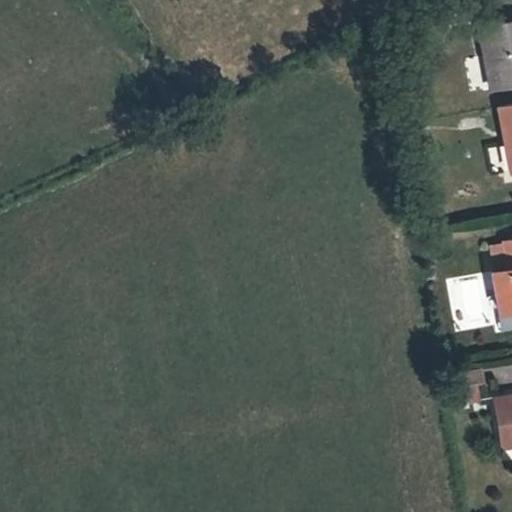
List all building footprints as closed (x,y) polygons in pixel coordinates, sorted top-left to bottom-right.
[(489,86),(511,81),(511,20),(478,26),(489,86)] [(511,170),(511,103),(497,106),(510,171),(511,170)] [(511,239),(502,241),(503,243),(507,268),(492,271),(490,271),(498,310),(511,307),(511,239)] [(507,268),(503,243),(488,246),(492,271),(507,268)] [(453,385),(480,381),(478,367),(451,372),(453,385)] [(511,443),(511,393),(493,397),(501,445),(511,443)]
